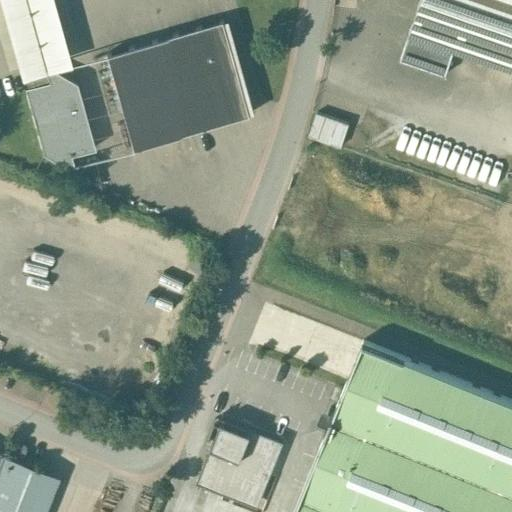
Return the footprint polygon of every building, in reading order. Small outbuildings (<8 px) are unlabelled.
[(53,0),(0,0),(12,44),(21,75),(52,66),(70,61),(62,30),(53,0)] [(511,0),(419,0),(409,30),(455,46),(511,65),(511,0)] [(224,18),(105,51),(132,145),(250,112),(224,18)] [(455,46),(409,30),(400,58),(445,73),(455,46)] [(76,79),(52,66),(45,68),(48,78),(24,85),(42,151),(65,164),(73,162),(70,151),(94,144),(76,79)] [(361,125),(317,110),(309,133),(353,148),(361,125)] [(88,181),(104,173),(96,155),(80,163),(88,181)] [(511,511),(511,398),(363,339),(346,382),(334,412),(331,413),(332,416),(328,425),(326,426),(327,429),(293,511),(511,511)] [(280,444),(283,437),(219,413),(207,442),(212,444),(198,479),(225,489),(224,493),(260,508),(284,446),(280,444)] [(29,511),(46,471),(0,452),(0,511),(29,511)]
